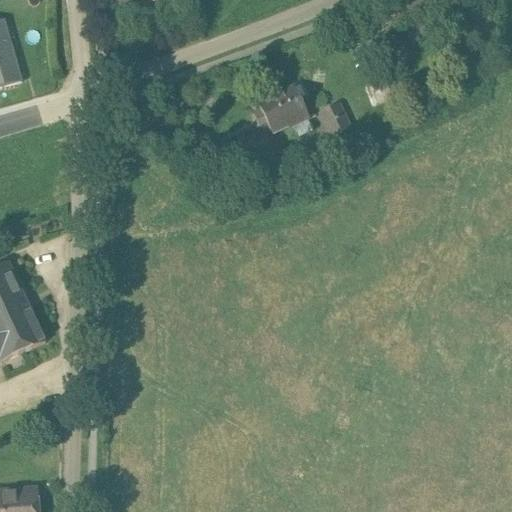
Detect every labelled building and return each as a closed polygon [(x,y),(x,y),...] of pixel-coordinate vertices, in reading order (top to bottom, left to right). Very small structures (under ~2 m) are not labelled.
[(3,21),(0,22),(0,89),(22,83),(3,21)] [(294,92),(260,108),(274,137),(308,121),(294,92)] [(340,108),(321,117),(332,141),(351,133),(340,108)] [(254,157),(213,153),(225,180),(265,180),(254,157)] [(0,365),(44,345),(8,266),(0,270),(0,365)] [(36,511),(35,492),(0,494),(0,511),(36,511)]
